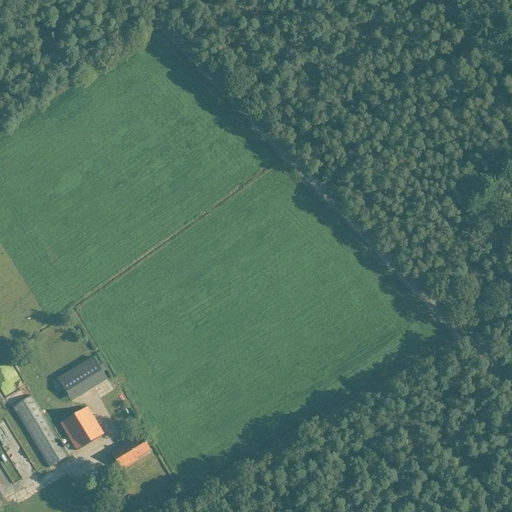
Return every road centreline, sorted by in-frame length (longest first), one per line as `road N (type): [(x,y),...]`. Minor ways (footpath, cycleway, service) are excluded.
road 1 (tertiary): [(460,341),(136,0)]
road 2 (unclassified): [(169,511),(460,341)]
